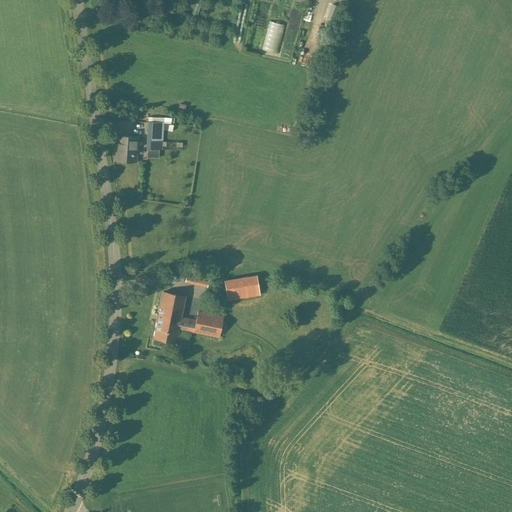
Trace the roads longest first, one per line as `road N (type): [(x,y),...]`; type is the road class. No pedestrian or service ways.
road 1 (tertiary): [(71,509),(102,423),(116,287),(76,0)]
road 2 (track): [(114,262),(232,258),(358,302)]
